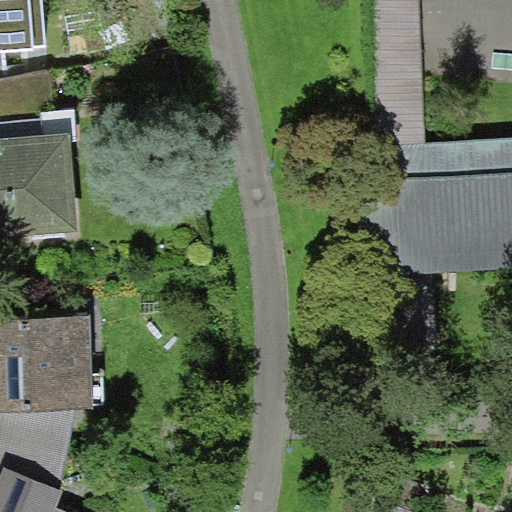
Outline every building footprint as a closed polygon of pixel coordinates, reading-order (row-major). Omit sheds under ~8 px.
[(0,0),(0,42),(45,39),(41,0),(0,0)] [(50,110),(46,69),(0,77),(0,222),(30,220),(33,233),(63,230),(64,217),(67,217),(60,138),(45,139),(43,111),(50,110)] [(365,264),(511,254),(511,140),(374,149),(376,182),(359,183),(365,264)] [(17,430),(65,440),(74,401),(72,312),(0,314),(0,403),(7,404),(0,433),(17,433),(17,430)] [(68,511),(48,504),(56,484),(65,440),(17,430),(17,433),(0,433),(0,465),(7,468),(0,485),(0,511),(68,511)]
